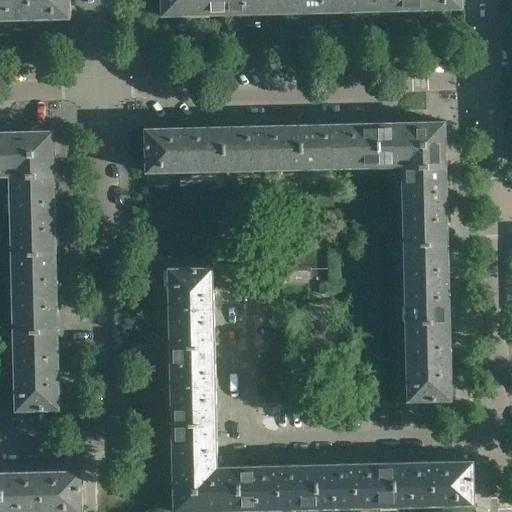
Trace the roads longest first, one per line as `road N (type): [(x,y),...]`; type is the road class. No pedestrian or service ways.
road 1 (residential): [(498,436),(246,439),(242,295)]
road 2 (residential): [(99,88),(490,79)]
road 3 (residential): [(104,444),(99,88)]
road 4 (residential): [(498,436),(493,206)]
road 5 (residential): [(493,206),(490,79)]
